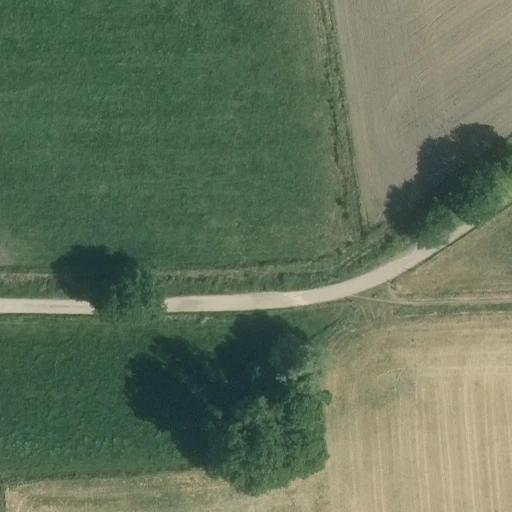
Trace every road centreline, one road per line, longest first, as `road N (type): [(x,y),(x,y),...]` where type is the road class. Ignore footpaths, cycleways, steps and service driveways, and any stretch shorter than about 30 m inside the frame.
road 1 (track): [(0,304),(317,297),(388,273),(511,189)]
road 2 (track): [(511,296),(395,301),(352,286)]
